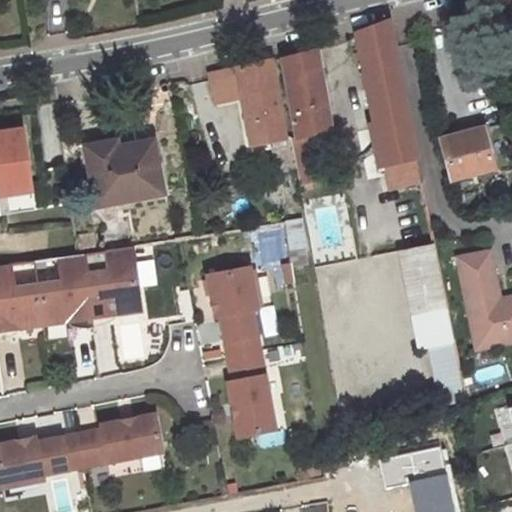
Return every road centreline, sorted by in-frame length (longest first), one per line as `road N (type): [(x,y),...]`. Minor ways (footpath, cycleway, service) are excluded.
road 1 (unclassified): [(0,74),(141,51),(352,0)]
road 2 (residential): [(511,227),(481,233),(443,211),(398,0)]
